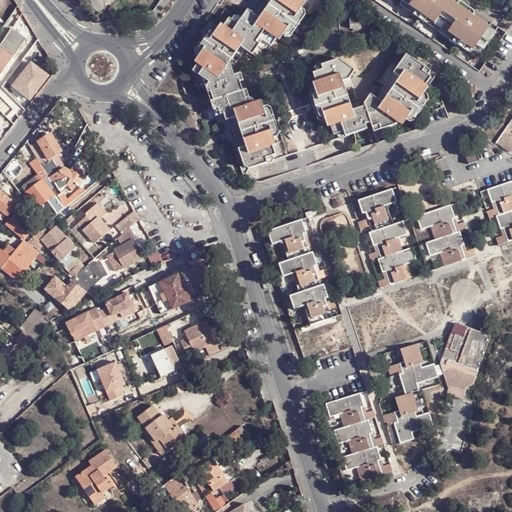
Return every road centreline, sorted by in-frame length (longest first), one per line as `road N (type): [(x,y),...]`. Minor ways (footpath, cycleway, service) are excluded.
road 1 (residential): [(511,65),(463,128),(227,209)]
road 2 (unclassified): [(324,511),(227,209)]
road 3 (unclassified): [(227,209),(154,112)]
